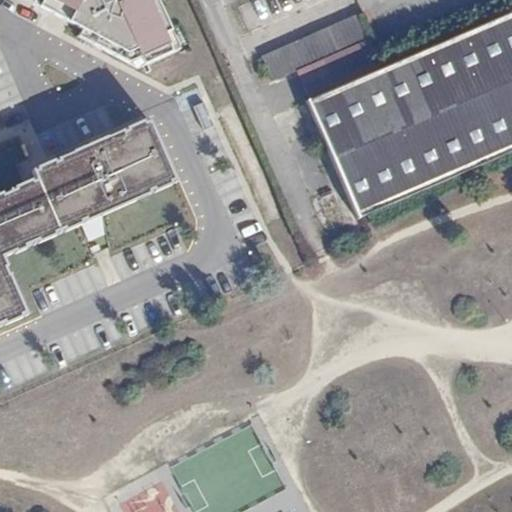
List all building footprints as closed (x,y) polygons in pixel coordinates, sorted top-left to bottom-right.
[(152,0),(31,0),(32,0),(126,51),(169,37),(152,0)] [(267,0),(239,0),(237,1),(247,30),(274,21),(267,0)] [(383,0),(400,36),(429,23),(418,0),(383,0)] [(449,0),(456,16),(499,0),(449,0)] [(357,220),(511,153),(511,14),(381,72),(367,42),(293,74),(357,220)] [(264,56),(273,77),(366,40),(357,18),(264,56)] [(0,322),(13,317),(0,285),(0,255),(26,243),(28,246),(46,237),(45,235),(47,233),(48,235),(165,184),(138,121),(21,173),(26,184),(22,186),(21,183),(3,192),(4,194),(0,196),(0,322)]
